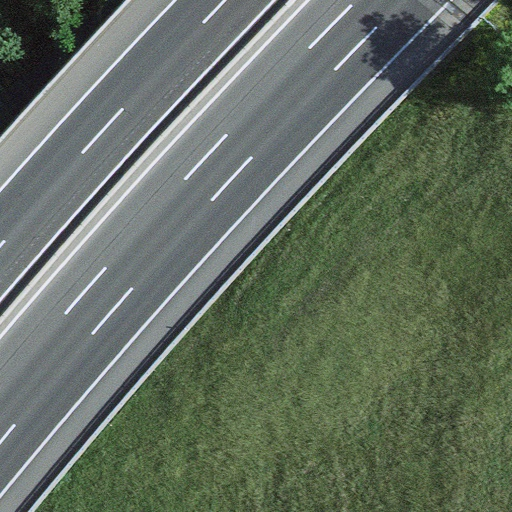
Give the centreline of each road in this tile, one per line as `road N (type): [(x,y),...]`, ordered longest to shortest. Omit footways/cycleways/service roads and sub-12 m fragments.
road 1 (motorway): [(0,430),(382,0)]
road 2 (motorway): [(233,0),(0,260)]
